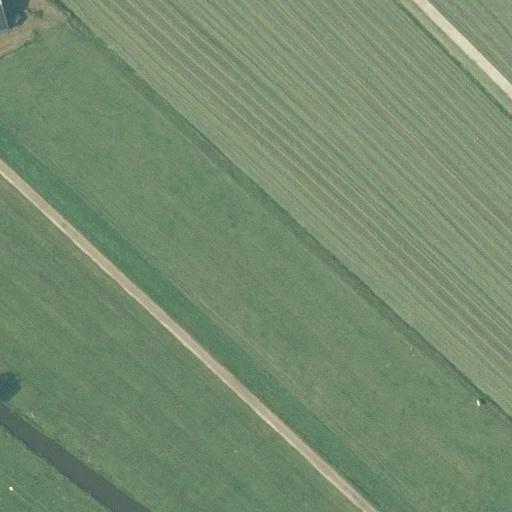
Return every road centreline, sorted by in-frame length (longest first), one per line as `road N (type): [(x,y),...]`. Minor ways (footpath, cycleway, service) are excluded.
road 1 (track): [(0,160),(389,511)]
road 2 (track): [(424,0),(511,84)]
